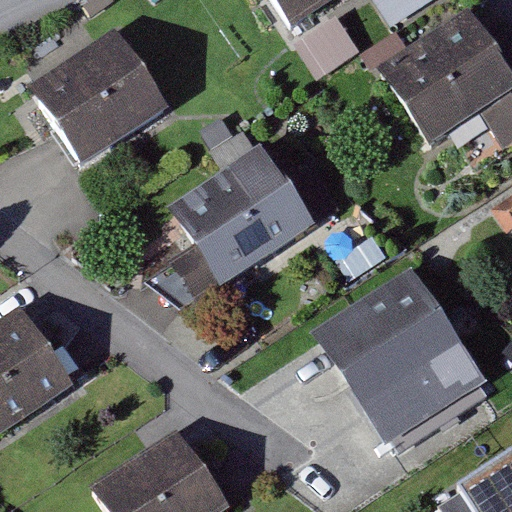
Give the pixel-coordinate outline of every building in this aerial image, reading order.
[(358,0),(267,0),(296,42),(358,0)] [(386,0),(397,19),(433,0),(386,0)] [(323,85),(364,56),(339,20),(297,49),(323,85)] [(511,113),(511,83),(471,23),(386,81),(441,162),(511,113)] [(87,180),(88,181),(177,121),(124,43),(35,104),(67,150),(87,180)] [(168,227),(224,308),(323,241),(267,160),(168,227)] [(371,420),(389,448),(489,385),(418,282),(321,347),(371,420)] [(0,338),(0,452),(85,395),(32,317),(0,338)] [(98,503),(104,511),(226,511),(182,446),(98,503)] [(511,511),(511,462),(436,511),(511,511)]
